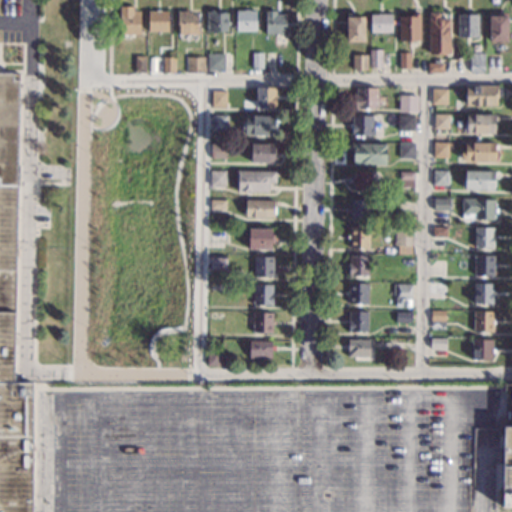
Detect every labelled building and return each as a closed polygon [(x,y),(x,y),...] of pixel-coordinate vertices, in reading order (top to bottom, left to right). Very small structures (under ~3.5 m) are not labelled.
[(131,11),(139,11),(139,35),(119,34),(120,6),(131,6),(131,11)] [(159,11),(166,11),(166,31),(147,31),(148,11),(154,11),(154,9),(159,9),(159,11)] [(247,11),(254,12),(253,32),(235,31),(235,11),(242,11),(242,9),(247,9),(247,11)] [(189,14),(196,14),(196,34),(176,34),(176,11),(189,11),(189,14)] [(220,13),(226,13),(226,32),(207,32),(207,11),(220,12),(220,13)] [(277,14),(284,14),(283,33),(262,33),(263,11),(277,12),(277,14)] [(437,18),(448,18),(448,55),(428,55),(428,13),(437,13),(437,18)] [(390,33),(370,32),(370,14),(390,15),(390,33)] [(418,42),(399,41),(399,16),(414,17),(414,14),(419,14),(418,42)] [(476,37),(457,37),(457,14),(476,14),(476,37)] [(362,42),(346,42),(346,17),(362,17),(362,42)] [(505,41),(488,40),(489,17),(506,17),(505,41)] [(381,68),(368,67),(369,50),(381,50),(381,68)] [(260,68),(250,67),(250,53),(261,53),(260,68)] [(410,53),(410,69),(398,68),(398,53),(410,53)] [(223,55),(229,55),(229,70),(223,70),(223,71),(206,71),(206,54),(223,54),(223,55)] [(482,72),(468,71),(468,54),(482,54),(482,72)] [(365,69),(350,69),(351,55),(365,55),(365,69)] [(143,72),(134,72),(134,56),(144,57),(143,72)] [(173,72),(162,72),(162,57),(173,58),(173,72)] [(202,73),(185,72),(185,58),(203,58),(202,73)] [(441,74),(427,73),(427,63),(436,63),(442,64),(441,74)] [(0,511),(0,73),(12,74),(12,79),(17,80),(12,383),(31,384),(28,511),(0,511)] [(496,106),(464,106),(464,101),(463,101),(463,92),(465,92),(465,85),(496,86),(496,106)] [(273,88),(273,96),(276,96),(276,100),(274,100),(274,107),(255,107),(255,88),(273,88)] [(375,100),(377,100),(376,108),(351,108),(352,95),(354,95),(355,88),(375,89),(375,100)] [(445,104),(430,104),(430,88),(444,89),(446,89),(445,104)] [(224,107),(210,106),(211,91),(224,91),(224,107)] [(415,96),(415,112),(397,112),(397,98),(399,98),(399,96),(415,96)] [(447,130),(432,129),(433,114),(448,114),(447,130)] [(225,131),(211,131),(211,115),(225,115),(226,115),(225,131)] [(273,136),(243,135),(243,133),(240,133),(240,121),(244,121),(244,115),(274,116),(273,136)] [(412,116),(411,131),(396,130),(396,115),(412,116)] [(494,134),(465,134),(465,132),(462,132),(462,124),(465,124),(465,115),(494,116),(494,134)] [(382,136),(352,136),(352,116),(382,116),(382,136)] [(491,162),(464,161),(464,160),(462,160),(462,152),(464,152),(465,142),(492,143),(491,162)] [(224,159),(210,159),(210,143),(225,144),(224,159)] [(385,144),(384,164),(351,163),(351,150),(347,150),(347,144),(349,144),(349,143),(385,144)] [(413,143),(413,158),(397,158),(398,143),(413,143)] [(447,158),(433,157),(433,143),(447,144),(447,158)] [(273,163),(249,163),(249,161),(246,161),(247,149),(250,149),(250,144),(273,145),(273,163)] [(447,186),(432,186),(432,170),(447,170),(447,186)] [(491,189),(464,189),(464,187),(460,187),(461,175),(464,175),(464,170),(492,171),(491,189)] [(224,186),(209,186),(209,171),(225,171),(224,186)] [(273,183),(267,183),(266,192),(235,192),(235,171),(273,172),(273,183)] [(369,177),(373,177),(373,184),(370,184),(370,190),(352,189),(352,184),(349,184),(349,177),(352,177),(352,171),(370,171),(369,177)] [(413,188),(397,188),(398,174),(413,174),(413,188)] [(223,210),(209,209),(210,199),(224,200),(223,210)] [(367,220),(349,220),(349,199),(367,200),(367,220)] [(448,199),(448,211),(432,210),(432,199),(448,199)] [(493,220),(473,219),(473,214),(461,213),(461,200),(494,201),(493,220)] [(272,202),(272,218),(244,217),(244,215),(241,215),(241,209),(245,209),(245,201),(272,202)] [(366,248),(348,247),(348,227),(366,227),(366,248)] [(444,237),(431,237),(431,227),(445,228),(444,237)] [(269,237),(275,237),(275,243),(269,243),(269,250),(246,249),(247,228),(270,229),(269,237)] [(491,248),(474,247),(474,228),(476,228),(491,229),(491,248)] [(412,245),(393,245),(393,229),(396,229),(412,229),(412,245)] [(365,275),(347,274),(348,255),(366,255),(365,275)] [(225,268),(209,267),(209,256),(225,257),(226,257),(225,268)] [(271,277),(252,276),(252,256),(271,257),(271,277)] [(492,275),(473,275),(473,256),(482,256),(492,256),(492,275)] [(365,304),(347,303),(347,283),(366,284),(365,304)] [(270,305),(250,305),(251,284),(271,285),(270,305)] [(490,304),(472,304),(473,284),(476,284),(491,284),(490,304)] [(411,285),(411,307),(396,308),(395,285),(411,285)] [(444,329),(429,329),(429,311),(444,311),(444,329)] [(491,331),(472,331),(472,311),(491,312),(491,331)] [(270,334),(250,333),(251,312),(270,313),(270,334)] [(365,331),(347,331),(347,312),(366,312),(365,331)] [(409,323),(394,323),(394,312),(409,312),(409,323)] [(444,338),(444,350),(429,349),(429,338),(444,338)] [(367,357),(346,356),(346,339),(367,339),(367,357)] [(490,347),(493,347),(492,354),(490,354),(490,359),(470,359),(471,340),(490,340),(490,347)] [(269,358),(248,357),(248,341),(270,342),(269,358)] [(219,365),(206,365),(206,349),(220,349),(219,365)] [(511,506),(502,506),(502,492),(501,492),(503,435),(497,435),(497,428),(497,418),(504,418),(503,430),(511,430),(511,506)]
